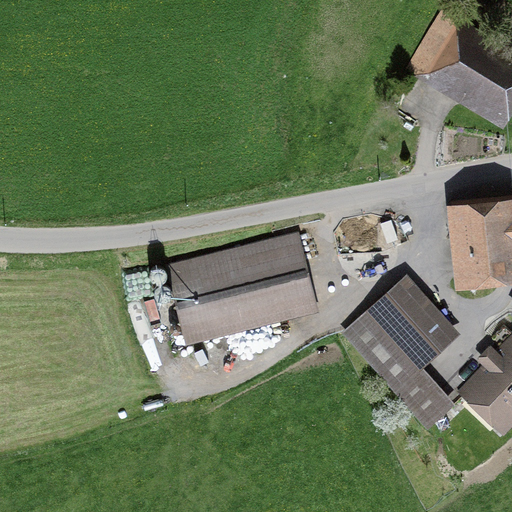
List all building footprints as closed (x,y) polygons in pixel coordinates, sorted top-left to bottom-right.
[(511,120),(511,43),(447,6),(410,70),(508,127),(511,120)] [(511,194),(446,203),(457,287),(511,280),(511,194)] [(298,229),(163,262),(184,345),(318,312),(298,229)] [(404,273),(340,331),(430,426),(459,401),(423,365),(461,332),(404,273)] [(511,425),(511,334),(458,388),(504,434),(511,425)]
